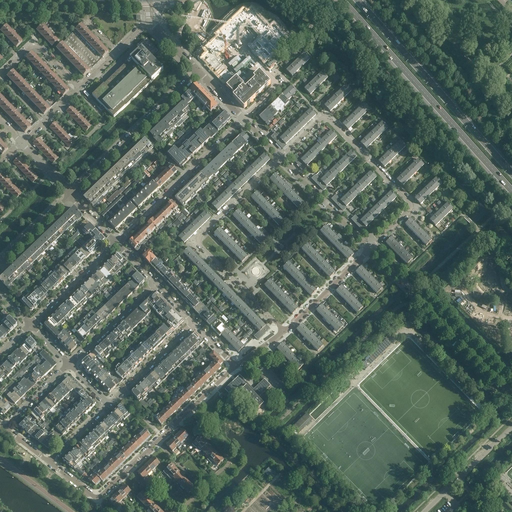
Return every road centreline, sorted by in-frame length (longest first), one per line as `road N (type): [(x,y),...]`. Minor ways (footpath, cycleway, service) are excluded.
road 1 (trunk): [(341,0),(511,191)]
road 2 (residential): [(369,249),(411,206),(349,137),(325,115),(281,158)]
road 3 (residential): [(284,331),(198,241),(281,158)]
road 4 (trunk): [(511,173),(357,0)]
road 5 (residential): [(115,242),(243,118)]
road 6 (residential): [(70,194),(197,72)]
road 7 (unclassified): [(511,394),(408,286)]
road 8 (residential): [(369,249),(281,158)]
